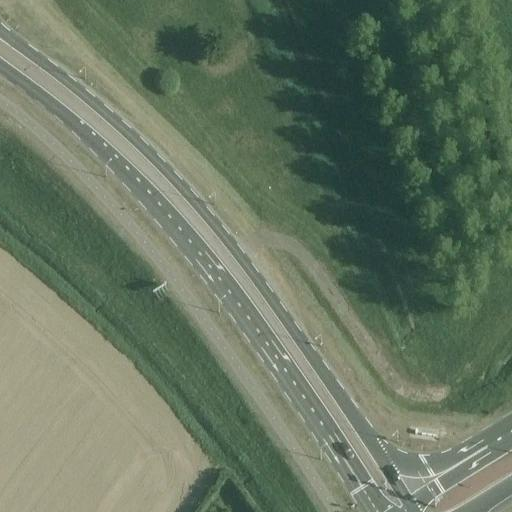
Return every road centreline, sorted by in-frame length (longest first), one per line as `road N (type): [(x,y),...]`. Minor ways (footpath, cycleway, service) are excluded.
road 1 (primary): [(410,503),(302,338),(187,191),(83,91),(0,30)]
road 2 (primary): [(0,67),(171,222),(276,363),(369,511)]
